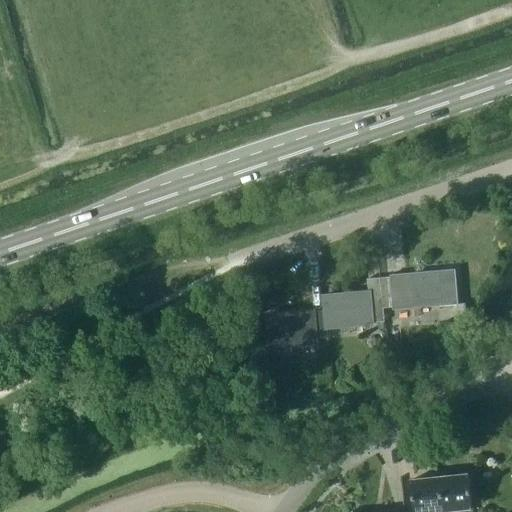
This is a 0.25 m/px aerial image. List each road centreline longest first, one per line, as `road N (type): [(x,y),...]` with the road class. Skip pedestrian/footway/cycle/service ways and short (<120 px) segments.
road 1 (track): [(511,11),(0,185)]
road 2 (primary): [(0,255),(511,82)]
road 3 (residential): [(511,171),(241,260)]
road 4 (residential): [(281,511),(317,475),(408,416),(511,362)]
road 5 (track): [(241,260),(173,267),(0,328)]
road 6 (residential): [(128,511),(171,492),(281,511)]
